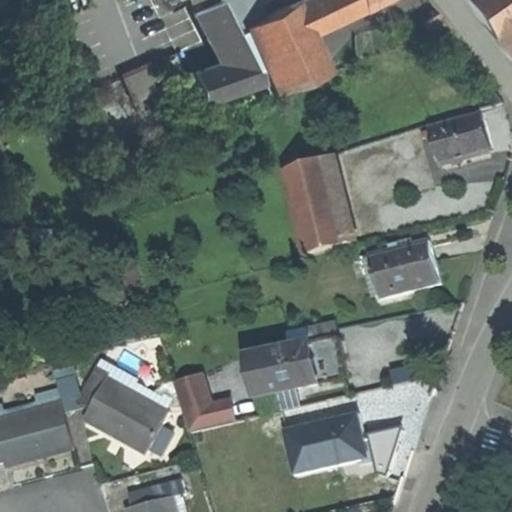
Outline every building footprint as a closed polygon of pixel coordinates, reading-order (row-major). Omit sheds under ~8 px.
[(169,11),(176,8),(172,0),(164,0),(163,1),(169,11)] [(263,77),(239,29),(233,31),(218,0),(193,13),(219,65),(194,78),(208,105),(263,77)] [(263,17),(255,0),(217,0),(218,0),(233,31),(239,29),(243,26),(263,17)] [(297,30),(361,8),(357,0),(301,0),(286,8),(297,30)] [(357,0),(361,8),(362,10),(382,0),(357,0)] [(511,0),(472,0),(511,52),(511,0)] [(318,77),(297,30),(286,8),(286,6),(263,17),(243,26),(272,95),(318,77)] [(436,8),(420,19),(430,33),(446,23),(436,8)] [(121,76),(131,100),(158,88),(148,65),(121,76)] [(434,130),(442,166),(493,154),(489,136),(485,118),(434,130)] [(309,259),(358,247),(335,159),(287,171),(309,259)] [(375,259),(385,301),(444,286),(439,265),(434,244),(375,259)] [(309,331),(312,347),(341,341),(338,325),(309,331)] [(321,387),(350,380),(345,360),(341,341),(312,347),(321,387)] [(260,400),(321,387),(312,347),(251,361),(260,400)] [(81,403),(94,410),(110,379),(112,375),(100,368),(81,403)] [(395,375),(398,387),(419,382),(416,370),(395,375)] [(207,371),(177,378),(190,432),(238,420),(232,396),(214,400),(207,371)] [(94,410),(88,421),(117,437),(151,455),(174,413),(110,379),(94,410)] [(66,405),(0,422),(0,430),(9,464),(10,469),(42,461),(79,451),(66,405)] [(290,433),(300,475),(364,461),(365,466),(378,463),(373,439),(368,440),(366,432),(362,417),(332,424),(331,418),(316,422),(317,427),(290,433)] [(0,466),(9,464),(0,430),(0,466)] [(130,495),(134,509),(176,498),(186,495),(182,482),(130,495)] [(129,511),(179,511),(176,498),(134,509),(129,510),(129,511)]
